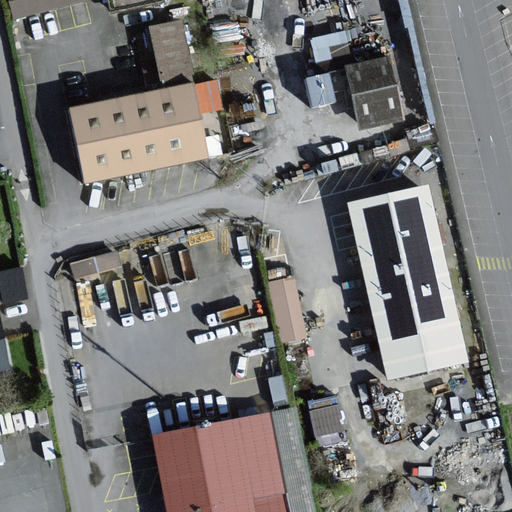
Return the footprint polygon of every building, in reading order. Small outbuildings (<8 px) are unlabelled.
[(85,0),(6,0),(12,21),(86,3),(85,0)] [(159,79),(194,73),(183,15),(148,22),(159,79)] [(310,34),(315,59),(351,53),(346,28),(310,34)] [(388,64),(347,72),(359,126),(399,118),(388,64)] [(305,73),(309,102),(339,99),(336,70),(305,73)] [(194,86),(74,112),(90,182),(210,155),(194,86)] [(428,188),(345,205),(387,384),(468,366),(428,188)] [(0,297),(26,296),(25,265),(0,266),(0,297)] [(268,279),(280,338),(308,333),(296,273),(268,279)] [(0,327),(0,370),(8,369),(0,327)] [(342,428),(338,393),(310,396),(314,432),(342,428)] [(288,511),(270,413),(152,436),(166,511),(288,511)]
